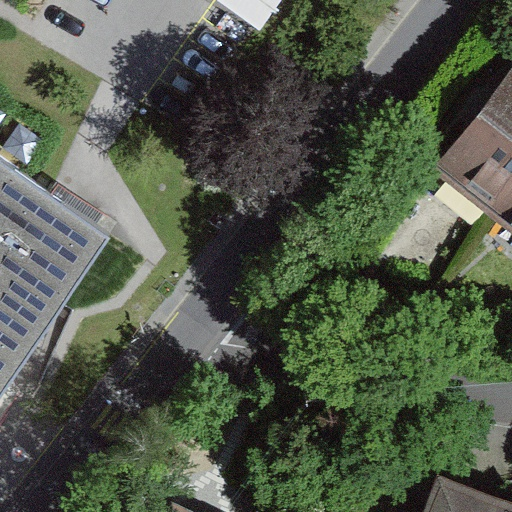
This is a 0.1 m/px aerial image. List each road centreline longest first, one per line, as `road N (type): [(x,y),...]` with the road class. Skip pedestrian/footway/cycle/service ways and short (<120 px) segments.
road 1 (unclassified): [(456,0),(196,342)]
road 2 (residential): [(511,398),(315,370),(196,342)]
road 3 (unclassified): [(196,342),(65,511)]
